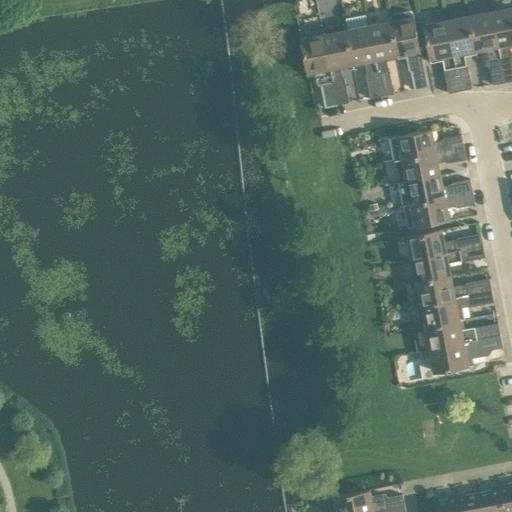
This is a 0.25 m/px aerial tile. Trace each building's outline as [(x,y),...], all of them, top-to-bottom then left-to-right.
[(511,4),(491,9),(505,79),(511,77),(511,52),(511,53),(508,41),(511,40),(511,4)] [(392,18),(391,18),(397,53),(398,56),(399,55),(407,53),(409,65),(410,67),(411,68),(412,67),(415,87),(428,84),(414,14),(413,14),(412,9),(410,8),(393,12),(391,14),(392,18)] [(491,9),(469,13),(476,47),(482,46),(485,62),(490,65),(493,82),(505,79),(491,9)] [(469,13),(447,17),(460,88),(462,88),(472,86),(467,62),(466,62),(464,50),(476,47),(469,13)] [(447,17),(424,22),(430,56),(443,54),(445,65),(444,66),(449,90),(460,88),(447,17)] [(391,18),(369,22),(382,93),(394,91),(389,67),(388,67),(386,55),(397,53),(391,18)] [(326,25),(324,27),(325,31),(324,31),(338,102),(349,99),(345,75),(343,76),(341,64),(353,61),(346,27),(345,27),(344,23),(342,22),(326,25)] [(369,22),(346,27),(353,61),(365,59),(367,71),(366,71),(371,95),(382,93),(369,22)] [(324,31),(301,36),(307,70),(315,69),(317,81),(319,82),(321,82),(326,104),(338,102),(324,31)] [(402,122),(397,123),(399,132),(411,130),(409,120),(402,122)] [(399,132),(391,134),(396,157),(464,144),(462,131),(444,135),(441,137),(435,139),(432,126),(411,130),(399,132)] [(464,144),(396,157),(400,179),(441,171),(439,160),(445,158),(449,160),(467,156),(464,144)] [(441,171),(400,179),(404,202),(473,189),(470,176),(453,180),(449,182),(443,183),(441,171)] [(473,189),(404,202),(409,224),(409,225),(450,217),(447,204),(453,203),(457,205),(475,201),(473,189)] [(442,226),(408,233),(413,256),(483,242),(481,231),(458,235),(458,236),(445,239),(442,226)] [(483,242),(413,256),(417,278),(451,272),(449,260),(462,257),(462,259),(486,254),(483,242)] [(451,272),(417,278),(421,301),(492,287),(490,275),(466,280),(467,281),(453,284),(451,272)] [(421,301),(415,302),(419,324),(426,323),(460,317),(458,305),(471,303),(494,299),(492,287),(421,301)] [(460,317),(426,323),(430,345),(501,332),(498,320),(475,325),(475,326),(462,328),(460,317)] [(501,332),(430,345),(434,368),(468,362),(472,361),(471,355),(488,351),(491,346),(503,344),(501,332)] [(507,484),(500,485),(505,511),(511,511),(511,479),(508,480),(507,482),(507,484)] [(505,511),(500,485),(479,489),(483,511),(505,511)] [(335,493),(329,494),(332,511),(353,511),(406,502),(403,491),(388,494),(388,492),(384,490),(371,492),(370,486),(335,493)] [(483,511),(479,489),(457,493),(461,511),(483,511)] [(461,511),(457,493),(436,498),(438,511),(461,511)] [(407,511),(406,502),(353,511),(407,511)]
